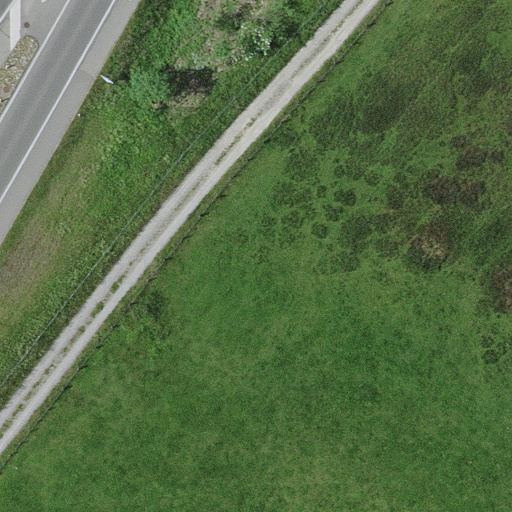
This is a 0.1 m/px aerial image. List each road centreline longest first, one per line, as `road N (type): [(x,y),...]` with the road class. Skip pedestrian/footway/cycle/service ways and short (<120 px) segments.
road 1 (track): [(0,429),(185,196),(358,0)]
road 2 (motorway): [(0,159),(92,0)]
